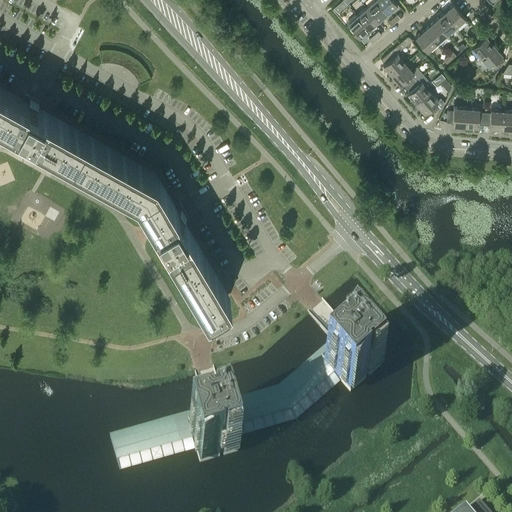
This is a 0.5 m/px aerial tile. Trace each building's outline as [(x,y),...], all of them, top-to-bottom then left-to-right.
[(378,21),(387,12),(376,0),(373,0),(366,7),(378,21)] [(376,0),(387,12),(397,4),(393,0),(376,0)] [(455,26),(465,17),(453,3),(443,11),(455,26)] [(368,29),(378,21),(366,7),(356,15),(368,29)] [(446,34),(455,26),(443,11),(434,19),(446,34)] [(359,37),(368,29),(356,15),(347,23),(359,37)] [(437,42),(446,34),(434,19),(424,28),(437,42)] [(427,50),(437,42),(424,28),(415,36),(427,50)] [(485,34),(483,35),(480,31),(475,35),(470,40),(474,44),(471,46),(480,56),(494,44),(485,34)] [(412,39),(409,36),(408,36),(408,35),(407,36),(406,36),(381,58),(385,63),(383,64),(391,74),(405,62),(397,52),(412,39)] [(501,55),(502,53),(494,44),(480,56),(488,66),(491,63),(495,68),(504,59),(501,55)] [(139,83),(150,78),(150,76),(149,74),(148,73),(147,71),(146,68),(145,67),(144,66),(142,64),(140,62),(139,61),(136,58),(135,58),(133,56),(130,54),(128,53),(126,53),(123,51),(120,50),(118,50),(116,49),(114,49),(111,49),(108,49),(103,49),(101,49),(99,49),(101,61),(107,61),(113,61),(119,63),(124,65),(129,69),(133,73),(137,77),(139,83)] [(425,56),(420,50),(416,53),(421,59),(425,56)] [(416,66),(412,70),(405,62),(391,74),(400,84),(401,83),(405,87),(422,73),(416,66)] [(511,72),(511,62),(508,62),(502,72),(511,72)] [(423,83),(427,79),(422,73),(405,87),(409,91),(407,93),(415,102),(429,90),(423,83)] [(441,73),(437,77),(441,81),(445,77),(441,73)] [(0,113),(39,136),(65,150),(75,130),(27,103),(0,88),(0,113)] [(435,102),(438,100),(429,90),(415,102),(424,112),(425,110),(429,115),(439,107),(435,102)] [(35,108),(38,103),(29,98),(27,103),(35,108)] [(465,125),(466,107),(453,106),(453,110),(447,109),(447,122),(452,122),(452,125),(465,125)] [(478,111),(479,107),(466,107),(465,125),(478,126),(478,124),(484,124),(484,112),(478,111)] [(502,128),(503,109),(490,108),(490,112),(484,112),(484,124),(489,124),(489,127),(502,128)] [(511,109),(503,109),(502,128),(511,128),(511,109)] [(75,130),(65,150),(136,190),(147,207),(168,242),(208,309),(227,298),(153,174),(75,130)] [(181,220),(186,217),(181,208),(175,211),(181,220)] [(205,409),(109,437),(119,471),(195,448),(199,463),(220,457),(219,454),(222,453),(223,456),(238,452),(234,437),(295,420),(340,381),(350,392),(365,378),(364,376),(366,374),(368,376),(380,366),(370,355),(376,350),(353,323),(347,328),(353,336),(342,346),(343,347),(340,349),(339,348),(338,349),(332,341),(278,388),(224,404),(226,413),(212,418),(213,419),(209,420),(209,419),(207,419),(205,409)] [(487,511),(478,501),(465,511),(464,511),(462,509),(459,511),(487,511)]
